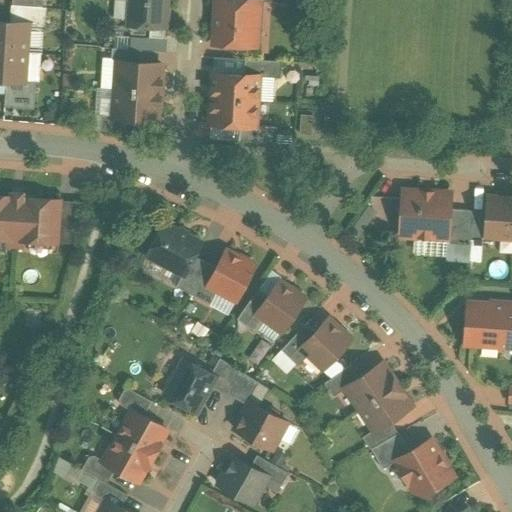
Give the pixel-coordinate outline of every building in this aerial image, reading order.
[(132,0),(133,3),(131,3),(129,26),(165,28),(167,0),(132,0)] [(254,1),(233,0),(217,0),(215,45),(254,47),(255,27),(260,27),(262,3),(262,2),(254,1)] [(12,6),(11,6),(10,23),(29,25),(29,26),(46,27),(47,8),(42,8),(12,6)] [(10,23),(0,22),(0,51),(27,53),(29,26),(29,25),(10,23)] [(27,53),(0,51),(0,80),(6,81),(25,83),(25,81),(27,53)] [(281,62),(246,60),(245,75),(260,76),(260,77),(280,79),(281,62)] [(162,65),(117,62),(115,90),(162,93),(162,86),(161,86),(162,65)] [(245,75),(213,73),(212,92),(210,92),(210,99),(258,102),(260,77),(260,76),(245,75)] [(25,83),(6,81),(5,108),(35,110),(37,82),(25,81),(25,83)] [(162,93),(115,90),(114,117),(114,118),(137,120),(158,121),(160,101),(161,101),(162,93)] [(258,102),(210,99),(210,106),(211,106),(210,125),(242,127),(257,128),(257,127),(258,102)] [(313,116),(301,115),(300,135),(312,135),(313,116)] [(137,120),(114,118),(114,117),(102,116),(101,131),(136,133),(137,120)] [(257,128),(242,127),(241,142),(276,144),(277,128),(257,127),(257,128)] [(439,193),(415,191),(415,195),(403,195),(401,233),(417,234),(416,238),(432,239),(433,235),(447,236),(449,236),(450,210),(451,198),(439,197),(439,193)] [(60,201),(24,199),(25,194),(12,194),(12,198),(0,197),(0,239),(57,243),(57,241),(60,203),(60,201)] [(511,200),(488,198),(488,213),(486,235),(495,236),(498,240),(511,240),(511,198),(511,200)] [(83,204),(60,203),(57,241),(74,243),(83,204)] [(472,211),(450,210),(449,236),(447,236),(446,246),(470,247),(470,241),(472,211)] [(488,213),(472,211),(470,241),(482,242),(483,239),(486,235),(488,213)] [(189,234),(179,229),(178,231),(165,224),(148,256),(183,275),(184,275),(194,257),(201,243),(188,236),(189,234)] [(238,257),(227,252),(218,269),(209,286),(218,291),(224,294),(226,291),(238,297),(254,266),(253,263),(241,256),(238,257)] [(194,257),(184,275),(183,275),(177,287),(190,294),(206,263),(194,257)] [(206,263),(190,294),(211,305),(218,291),(209,286),(218,269),(206,263)] [(289,289),(280,282),(272,294),(271,293),(271,294),(269,298),(257,314),(266,320),(271,324),(274,321),(285,329),(305,300),(305,297),(293,288),(290,289),(289,289)] [(258,290),(238,320),(257,333),(266,320),(257,314),(269,298),(258,290)] [(511,304),(492,303),(492,305),(469,303),(466,345),(511,348),(511,304)] [(329,319),(319,330),(319,329),(318,330),(316,333),(302,348),(309,355),(314,359),(317,357),(327,366),(351,341),(351,338),(340,327),(337,328),(329,319)] [(306,324),(282,350),(298,366),(309,355),(302,348),(316,333),(306,324)] [(240,371),(220,359),(211,375),(216,378),(211,386),(227,395),(240,371)] [(211,375),(184,360),(177,373),(174,372),(167,385),(170,386),(165,396),(197,413),(211,386),(216,378),(211,375)] [(359,379),(345,388),(346,389),(360,410),(398,385),(383,363),(359,379)] [(351,366),(324,384),(333,398),(346,389),(345,388),(359,379),(351,366)] [(269,389),(240,371),(227,395),(248,407),(250,403),(259,407),(269,389)] [(398,385),(360,410),(374,431),(375,432),(390,422),(412,407),(398,385)] [(152,402),(126,388),(119,400),(121,406),(134,413),(135,412),(144,417),(152,402)] [(271,409),(265,411),(259,407),(250,403),(248,407),(235,430),(272,450),(287,423),(280,419),(278,413),(271,409)] [(144,417),(135,412),(134,413),(131,420),(126,421),(117,436),(153,456),(167,430),(144,417)] [(390,422),(375,432),(374,431),(363,438),(370,450),(371,450),(398,434),(390,422)] [(398,434),(371,450),(383,470),(397,462),(397,460),(410,453),(399,434),(398,434)] [(153,456),(117,436),(109,451),(110,456),(107,463),(106,464),(115,469),(139,482),(153,456)] [(453,478),(431,441),(410,453),(397,460),(397,462),(416,493),(430,497),(432,490),(453,478)] [(107,463),(95,456),(89,458),(82,470),(83,471),(100,480),(107,484),(115,469),(106,464),(107,463)] [(289,473),(257,456),(251,467),(251,468),(282,485),(289,473)] [(251,467),(234,458),(228,469),(225,470),(218,482),(219,485),(250,502),(256,490),(260,492),(263,486),(277,494),(282,485),(251,468),(251,467)] [(100,480),(83,471),(78,480),(94,489),(100,480)] [(107,484),(100,480),(94,489),(94,490),(96,496),(106,502),(109,503),(110,502),(121,508),(128,495),(107,484)] [(128,511),(121,508),(110,502),(109,503),(106,502),(100,511),(128,511)]
